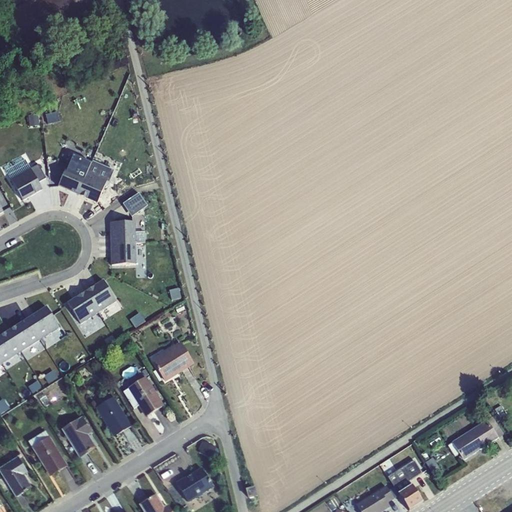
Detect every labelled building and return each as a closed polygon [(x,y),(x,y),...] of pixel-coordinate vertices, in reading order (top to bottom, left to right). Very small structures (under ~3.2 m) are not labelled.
[(23,0),(24,3),(6,12),(22,48),(109,9),(104,0),(23,0)] [(76,194),(87,170),(67,162),(57,185),(76,194)] [(9,178),(22,201),(40,191),(28,168),(9,178)] [(87,170),(76,194),(96,203),(106,179),(87,170)] [(124,203),(133,216),(149,205),(140,192),(124,203)] [(111,242),(137,242),(136,220),(110,221),(111,242)] [(137,242),(111,242),(112,264),(138,263),(137,242)] [(84,291),(98,313),(116,302),(102,280),(84,291)] [(98,313),(84,291),(66,301),(79,324),(98,313)] [(27,318),(40,339),(59,327),(45,306),(27,318)] [(8,330),(21,351),(40,339),(27,318),(8,330)] [(0,334),(0,359),(2,363),(21,351),(8,330),(0,334)] [(181,342),(152,360),(165,382),(194,365),(181,342)] [(165,406),(147,377),(127,389),(146,418),(165,406)] [(114,397),(96,408),(114,437),(132,426),(114,397)] [(7,399),(0,401),(0,413),(11,410),(7,399)] [(501,405),(490,408),(497,418),(507,414),(501,405)] [(82,417),(62,429),(80,458),(96,448),(88,435),(92,433),(82,417)] [(452,443),(463,461),(499,439),(487,420),(452,443)] [(29,442),(33,448),(50,437),(46,431),(29,442)] [(438,436),(429,442),(431,446),(441,440),(438,436)] [(50,437),(33,448),(51,477),(68,466),(50,437)] [(202,441),(199,450),(212,456),(212,455),(217,457),(221,449),(202,441)] [(425,452),(421,454),(432,473),(440,468),(433,458),(430,460),(425,452)] [(18,457),(0,468),(0,471),(17,498),(32,488),(24,475),(28,473),(18,457)] [(384,471),(398,494),(412,485),(410,481),(422,473),(413,458),(398,467),(396,464),(394,465),(392,462),(384,467),(386,470),(384,471)] [(202,468),(177,484),(189,502),(213,487),(202,468)] [(398,494),(409,511),(423,503),(412,485),(398,494)] [(363,501),(356,505),(360,511),(382,511),(390,507),(388,503),(394,499),(386,486),(371,495),(363,501)] [(368,489),(359,495),(363,501),(371,495),(368,489)] [(347,493),(340,497),(345,506),(352,502),(347,493)] [(156,494),(140,504),(144,511),(172,511),(168,505),(164,507),(156,494)]
